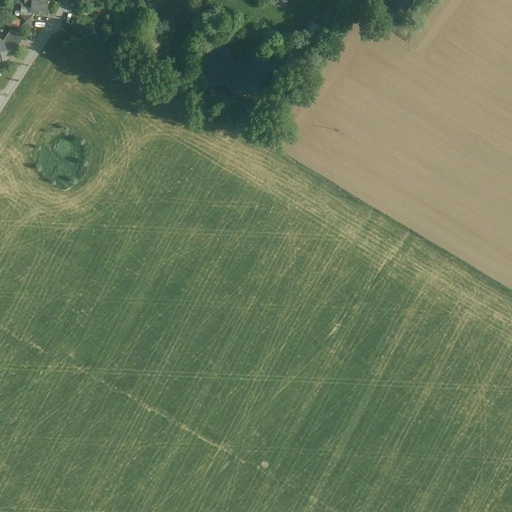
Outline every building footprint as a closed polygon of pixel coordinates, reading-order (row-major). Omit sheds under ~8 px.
[(49,0),(25,0),(26,4),(35,5),(35,11),(49,13),(49,0)] [(20,15),(32,16),(34,16),(35,11),(35,5),(26,4),(21,4),(20,15)] [(32,16),(20,15),(20,19),(20,26),(31,27),(32,16)] [(23,37),(11,29),(4,39),(15,46),(17,47),(23,37)] [(3,42),(0,39),(0,65),(2,63),(3,64),(13,49),(15,46),(4,39),(3,42)]
